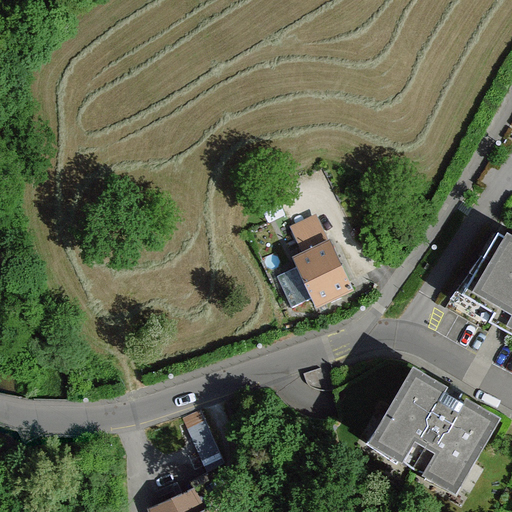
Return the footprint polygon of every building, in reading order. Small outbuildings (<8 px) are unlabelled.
[(511,240),(499,233),(458,303),(511,332),(511,240)] [(307,255),(331,243),(326,235),(302,246),(307,255)] [(353,288),(331,243),(307,255),(297,261),(300,268),(308,285),(317,304),(353,288)] [(308,285),(300,268),(280,276),(294,305),(301,301),(296,291),(308,285)] [(494,420),(418,374),(377,441),(455,486),(494,420)] [(208,420),(190,429),(209,472),(227,463),(208,420)] [(221,511),(229,508),(209,472),(190,481),(195,490),(153,508),(154,511),(221,511)]
